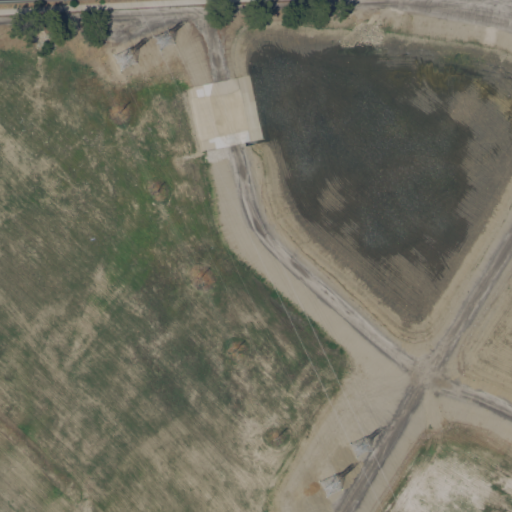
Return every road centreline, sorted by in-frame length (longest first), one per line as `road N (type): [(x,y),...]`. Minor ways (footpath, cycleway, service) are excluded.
road 1 (track): [(0,21),(410,0),(511,27)]
road 2 (track): [(511,235),(342,511)]
